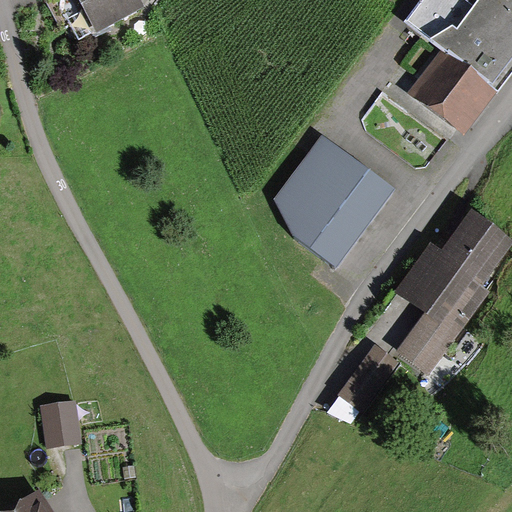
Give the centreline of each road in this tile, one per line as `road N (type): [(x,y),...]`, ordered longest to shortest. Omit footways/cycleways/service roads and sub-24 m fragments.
road 1 (residential): [(0,0),(46,161),(169,393),(214,499)]
road 2 (track): [(214,499),(281,452),(354,310),(511,111)]
